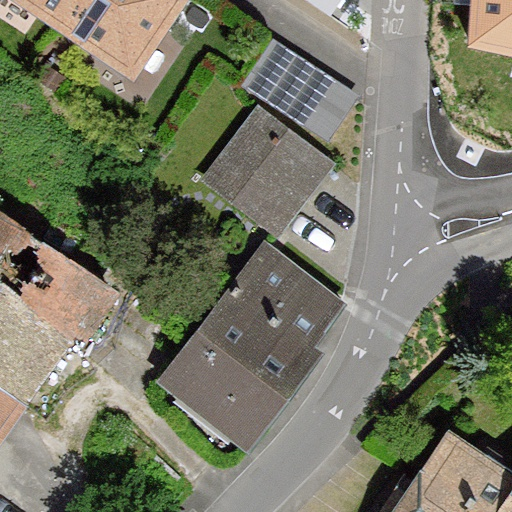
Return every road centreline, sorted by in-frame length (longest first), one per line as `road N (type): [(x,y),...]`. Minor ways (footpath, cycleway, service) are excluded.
road 1 (tertiary): [(397,224),(364,357),(330,419),(246,511)]
road 2 (unclassified): [(407,0),(397,224)]
